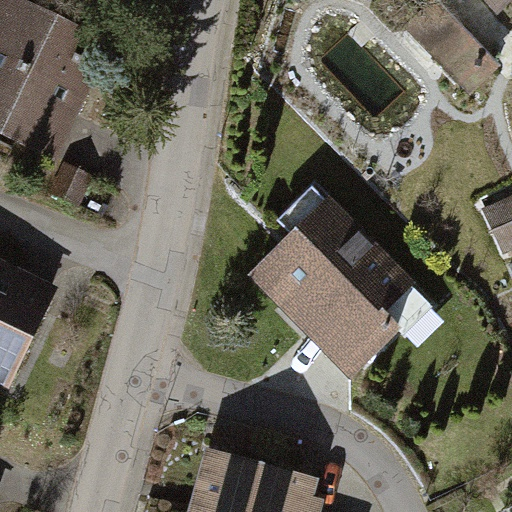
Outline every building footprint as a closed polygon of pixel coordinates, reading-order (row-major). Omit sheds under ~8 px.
[(102,44),(11,1),(0,24),(0,129),(50,153),(102,44)] [(469,89),(494,65),(436,5),(411,29),(469,89)] [(89,180),(65,169),(53,193),(77,205),(89,180)] [(328,200),(261,267),(359,367),(399,328),(384,313),(412,285),(328,200)] [(511,214),(492,224),(506,253),(511,249),(511,214)] [(0,269),(0,374),(8,379),(49,293),(0,269)] [(301,511),(310,482),(214,455),(198,511),(301,511)]
